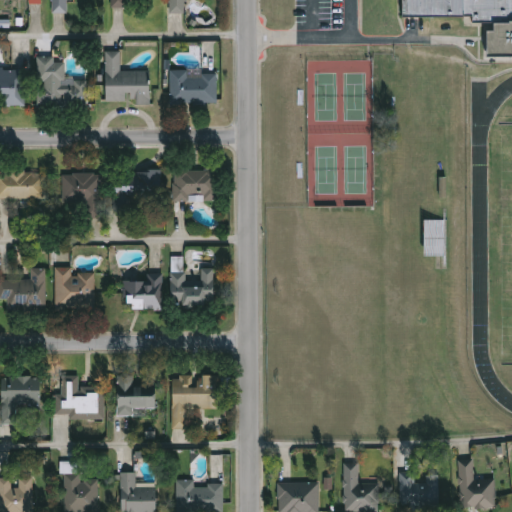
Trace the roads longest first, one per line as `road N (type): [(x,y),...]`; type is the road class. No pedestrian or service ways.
road 1 (tertiary): [(246,0),(255,511)]
road 2 (residential): [(254,343),(0,347)]
road 3 (residential): [(250,139),(0,142)]
